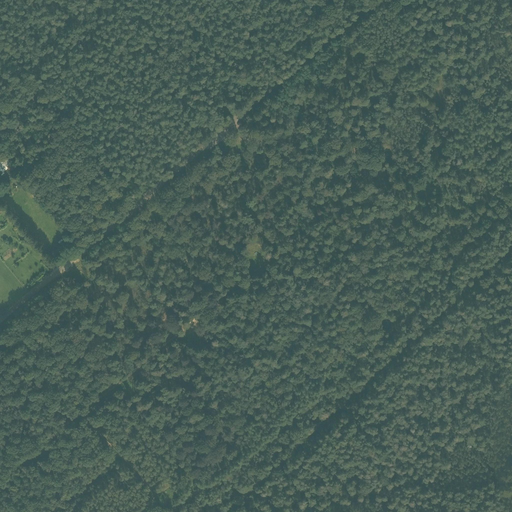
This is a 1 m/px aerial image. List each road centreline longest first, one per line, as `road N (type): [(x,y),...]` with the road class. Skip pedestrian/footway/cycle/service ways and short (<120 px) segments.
road 1 (unclassified): [(0,319),(376,0)]
road 2 (track): [(225,511),(511,243)]
road 3 (track): [(70,420),(266,262)]
road 4 (track): [(139,511),(154,491),(79,412)]
